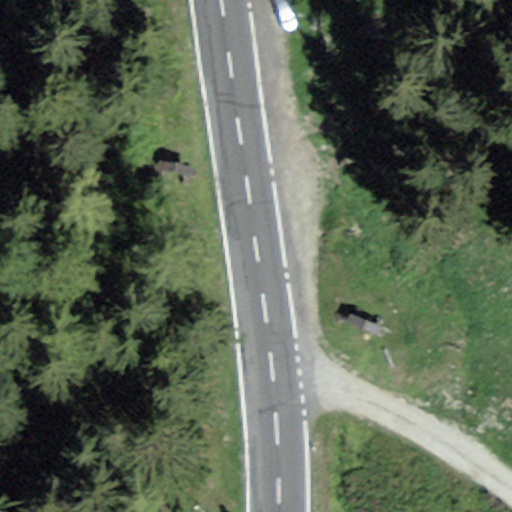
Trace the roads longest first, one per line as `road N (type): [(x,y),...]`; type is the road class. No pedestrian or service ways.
road 1 (tertiary): [(279,511),(267,329),(221,0)]
road 2 (unknown): [(267,329),(342,401),(418,438),(511,501)]
